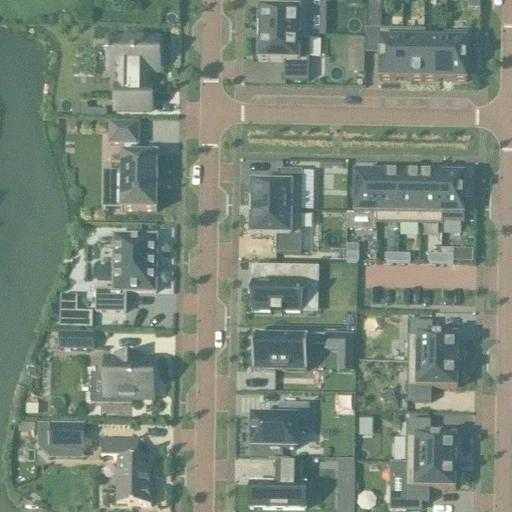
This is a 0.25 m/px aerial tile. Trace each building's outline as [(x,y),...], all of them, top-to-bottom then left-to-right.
[(259,29),(259,31),(259,37),(309,38),(325,38),(325,0),(285,0),(286,11),(260,11),(259,29)] [(367,31),(366,55),(380,56),(379,82),(402,82),(403,32),(367,31)] [(403,32),(402,82),(423,83),(424,42),(425,42),(425,32),(403,32)] [(445,35),(445,42),(446,42),(445,83),(468,83),(468,35),(445,35)] [(258,42),(258,45),(259,45),(258,63),(285,63),(284,82),(309,83),(309,38),(259,37),(259,42),(258,42)] [(151,89),(146,89),(146,73),(159,73),(160,41),(110,40),(109,54),(107,54),(107,59),(109,59),(109,73),(121,73),(121,88),(117,88),(116,113),(151,113),(151,89)] [(350,41),(349,75),(363,75),(364,41),(350,41)] [(424,42),(423,83),(445,83),(446,42),(445,42),(425,42),(424,42)] [(80,106),(80,118),(107,118),(107,111),(87,111),(87,106),(80,106)] [(105,173),(104,209),(121,209),(121,211),(121,213),(123,213),(155,213),(155,214),(157,214),(157,212),(157,211),(157,192),(158,178),(157,178),(158,159),(158,157),(156,157),(137,157),(137,147),(138,147),(139,127),(111,126),(110,146),(126,146),(125,157),(124,157),(124,156),(122,156),(122,158),(122,173),(105,173)] [(252,187),(251,213),(302,214),(302,213),(314,214),(314,174),(302,174),(302,173),(278,173),(278,188),(252,187)] [(355,176),(355,216),(376,217),(377,217),(378,176),(355,176)] [(376,217),(376,226),(399,227),(399,176),(378,176),(377,217),(376,217)] [(399,176),(399,227),(420,227),(421,177),(399,176)] [(421,177),(420,227),(443,228),(443,225),(442,225),(443,177),(421,177)] [(443,177),(442,225),(443,225),(464,226),(465,203),(469,203),(469,193),(465,193),(465,178),(443,177)] [(251,213),(251,238),(277,239),(277,256),(301,257),(301,253),(313,253),(314,217),(302,217),(302,215),(302,214),(251,213)] [(112,251),(112,233),(78,232),(78,258),(96,259),(96,251),(112,251)] [(155,293),(156,241),(156,239),(154,239),(117,239),(117,238),(115,238),(115,240),(114,292),(97,292),(96,314),(125,315),(126,294),(153,295),(156,295),(156,293),(155,293)] [(347,256),(346,264),(359,265),(359,256),(347,256)] [(386,257),(386,265),(398,265),(398,257),(386,257)] [(398,257),(398,265),(410,265),(410,257),(398,257)] [(429,257),(429,266),(441,266),(441,258),(429,257)] [(441,258),(441,266),(453,266),(454,258),(441,258)] [(255,286),(254,314),(272,315),(272,316),(283,316),(283,315),(300,315),(300,290),(318,290),(319,269),(271,269),(271,287),(255,286)] [(78,313),(78,297),(61,297),(60,330),(92,330),(93,313),(78,313)] [(408,325),(408,364),(458,365),(459,339),(432,339),(433,325),(408,325)] [(61,351),(93,352),(93,336),(61,336),(61,351)] [(254,336),(253,372),(307,373),(308,349),(327,350),(327,353),(338,353),(338,374),(353,374),(354,338),(254,336)] [(117,358),(117,362),(106,362),(105,400),(153,401),(154,363),(139,363),(139,359),(117,358)] [(408,364),(407,404),(431,405),(432,391),(458,391),(458,365),(408,364)] [(249,423),(249,436),(252,436),(252,451),(296,451),(297,431),(308,432),(309,408),(280,407),(279,420),(252,419),(252,423),(249,423)] [(407,423),(406,464),(456,465),(457,437),(431,437),(431,424),(407,423)] [(83,450),(83,427),(51,427),(51,450),(83,450)] [(117,508),(151,509),(152,489),(150,489),(150,461),(138,461),(138,444),(102,443),(102,462),(118,462),(117,508)] [(339,462),(339,486),(354,486),(354,462),(339,462)] [(406,464),(405,505),(421,505),(430,505),(430,492),(456,492),(456,465),(406,464)] [(251,486),(251,511),(266,511),(305,511),(306,487),(301,487),(301,469),(276,469),(275,487),(251,486)]
